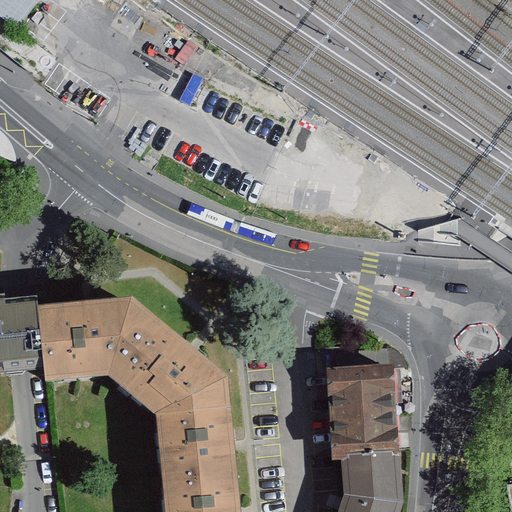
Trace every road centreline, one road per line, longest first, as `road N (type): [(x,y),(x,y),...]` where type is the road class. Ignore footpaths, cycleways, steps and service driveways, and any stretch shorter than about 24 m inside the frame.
road 1 (tertiary): [(93,180),(164,230),(243,261),(367,279),(440,304)]
road 2 (tertiary): [(465,388),(437,511)]
road 3 (tertiary): [(0,101),(93,180)]
